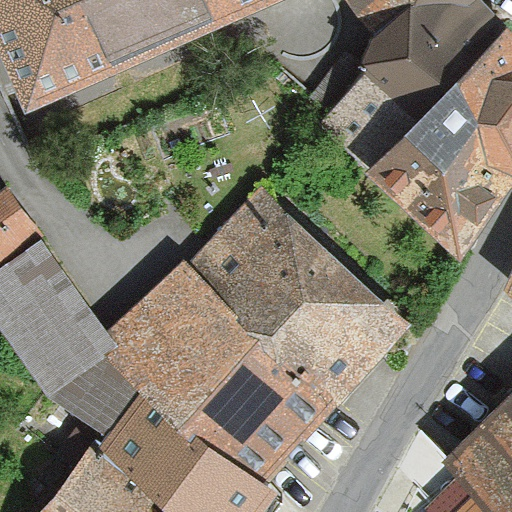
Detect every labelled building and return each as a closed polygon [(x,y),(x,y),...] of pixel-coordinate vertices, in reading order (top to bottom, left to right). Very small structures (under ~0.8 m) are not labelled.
[(0,0),(0,32),(29,98),(249,0),(0,0)] [(425,113),(511,23),(511,22),(490,0),(354,0),(379,33),(361,53),(368,64),(425,113)] [(324,117),(461,243),(511,161),(511,23),(425,113),(368,64),(324,117)] [(147,369),(266,470),(335,396),(191,259),(183,251),(107,327),(42,237),(48,231),(11,178),(1,186),(0,186),(0,320),(48,387),(103,424),(147,369)] [(191,259),(335,396),(409,318),(265,182),(208,241),(191,259)] [(147,369),(103,424),(204,511),(249,511),(277,480),(266,470),(147,369)] [(511,511),(511,394),(452,453),(481,483),(509,511),(511,511)] [(204,511),(103,424),(29,511),(204,511)] [(509,511),(481,483),(451,511),(509,511)]
